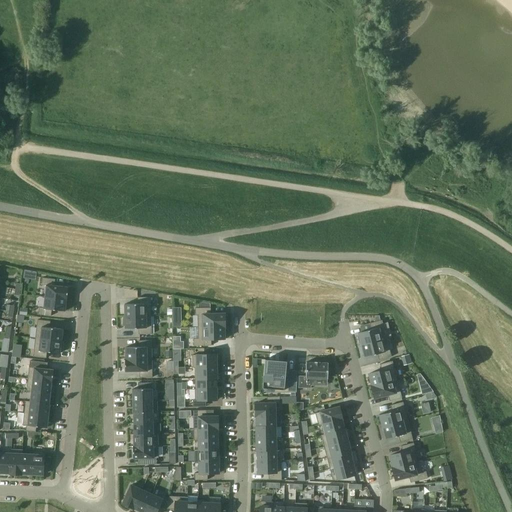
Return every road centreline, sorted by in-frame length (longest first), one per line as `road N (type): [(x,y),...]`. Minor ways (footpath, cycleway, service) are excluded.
road 1 (unclassified): [(0,206),(239,250),(400,265),(425,292),(510,511)]
road 2 (track): [(511,251),(425,207),(18,147)]
road 3 (residential): [(109,511),(105,290),(87,289),(63,497)]
road 4 (track): [(196,241),(356,210),(359,198)]
road 5 (residential): [(386,511),(348,346)]
road 6 (residential): [(240,343),(240,511)]
